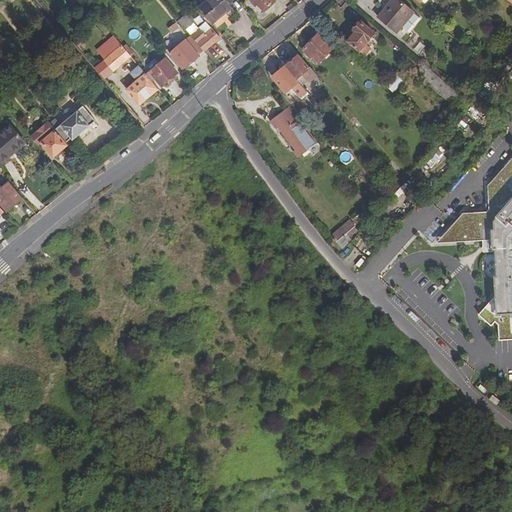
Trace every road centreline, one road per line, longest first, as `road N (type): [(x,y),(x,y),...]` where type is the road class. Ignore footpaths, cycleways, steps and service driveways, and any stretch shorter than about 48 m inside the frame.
road 1 (residential): [(511,422),(323,247),(212,87)]
road 2 (tertiary): [(0,265),(212,87)]
road 3 (tertiary): [(212,87),(316,0)]
